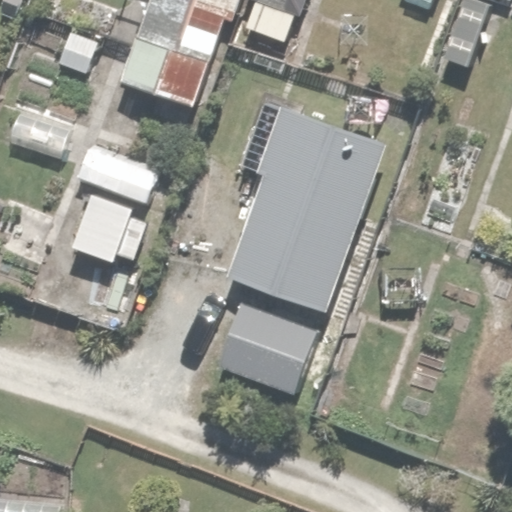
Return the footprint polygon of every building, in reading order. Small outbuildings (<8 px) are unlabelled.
[(245,0),(152,0),(127,86),(163,97),(155,120),(196,132),(230,23),(238,25),(245,0)] [(321,0),(256,0),(247,32),(292,44),(300,14),(316,19),(321,0)] [(22,105),(7,142),(70,166),(84,129),(22,105)] [(334,317),(390,152),(266,109),(244,173),(270,182),(236,283),(334,317)] [(94,139),(79,178),(154,209),(170,170),(94,139)] [(158,215),(94,195),(77,249),(141,269),(158,215)] [(4,198),(0,209),(0,234),(47,250),(58,215),(4,198)] [(247,306),(222,371),(301,401),(326,336),(247,306)] [(0,472),(0,511),(67,511),(68,474),(0,472)]
